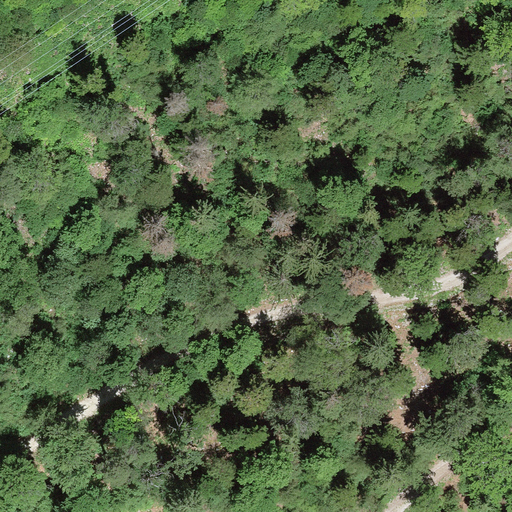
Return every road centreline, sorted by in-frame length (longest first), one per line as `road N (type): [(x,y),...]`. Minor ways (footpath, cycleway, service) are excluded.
road 1 (track): [(511,242),(441,287),(246,320),(177,352),(0,467)]
road 2 (track): [(511,427),(436,470),(393,511)]
